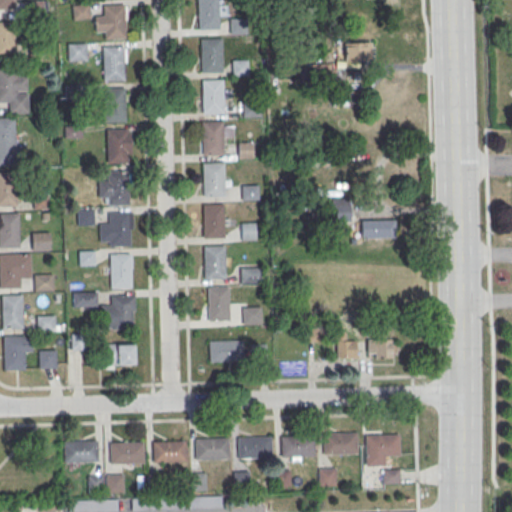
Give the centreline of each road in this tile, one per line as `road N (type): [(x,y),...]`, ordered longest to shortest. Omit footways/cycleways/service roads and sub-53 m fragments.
road 1 (secondary): [(457,511),(448,0)]
road 2 (residential): [(457,394),(0,407)]
road 3 (residential): [(159,0),(171,402)]
